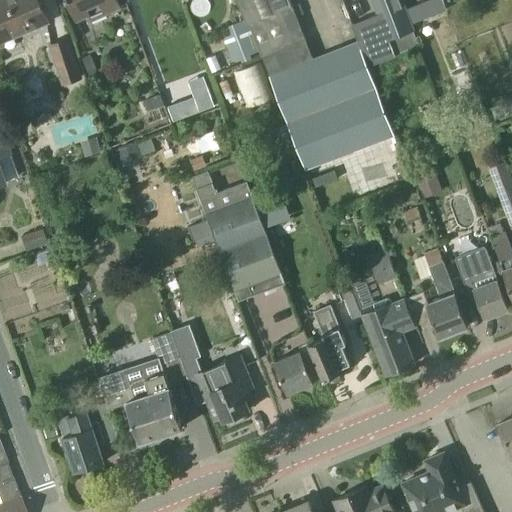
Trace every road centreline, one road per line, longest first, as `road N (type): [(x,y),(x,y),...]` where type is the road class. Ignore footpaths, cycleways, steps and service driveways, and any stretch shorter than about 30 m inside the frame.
road 1 (secondary): [(134,511),(193,487),(258,474),(415,411),(511,360)]
road 2 (residential): [(54,511),(0,357)]
